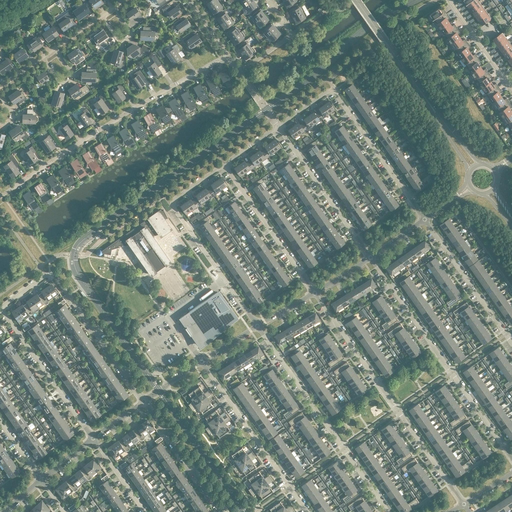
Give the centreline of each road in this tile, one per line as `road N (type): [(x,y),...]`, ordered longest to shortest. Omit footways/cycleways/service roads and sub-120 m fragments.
road 1 (residential): [(227,55),(0,197)]
road 2 (residential): [(464,504),(314,292)]
road 3 (residential): [(511,460),(370,257)]
road 4 (residential): [(388,511),(258,325)]
road 5 (residential): [(143,401),(55,276),(0,309)]
road 6 (residential): [(258,325),(172,206),(224,165)]
road 7 (residential): [(306,511),(199,361)]
road 8 (residential): [(424,220),(332,88)]
road 9 (residential): [(370,257),(278,126)]
road 10 (residential): [(92,438),(0,309)]
road 11 (residential): [(314,292),(224,165)]
road 12 (residential): [(511,344),(424,220)]
road 13 (residential): [(217,511),(143,401)]
road 14 (secondary): [(429,104),(356,0)]
